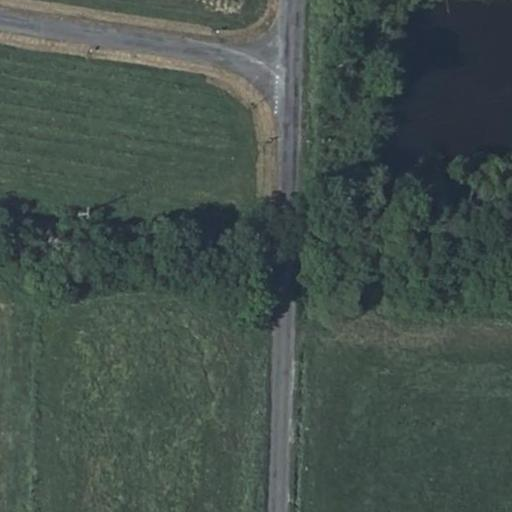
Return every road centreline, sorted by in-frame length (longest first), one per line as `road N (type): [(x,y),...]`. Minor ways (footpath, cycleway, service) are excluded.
road 1 (unclassified): [(280,511),(293,66)]
road 2 (unclassified): [(293,66),(0,18)]
